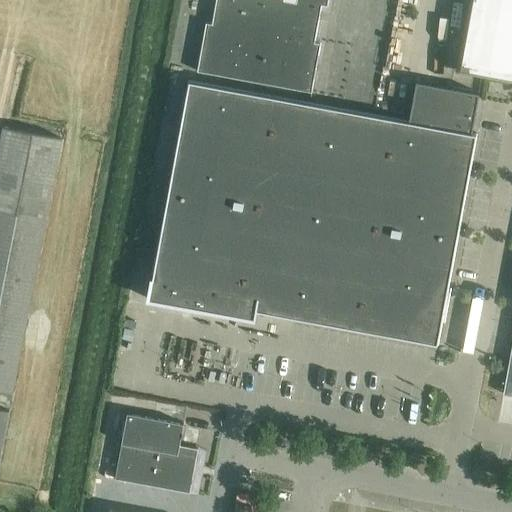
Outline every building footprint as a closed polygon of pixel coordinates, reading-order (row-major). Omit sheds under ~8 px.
[(216,0),(212,23),(206,22),(197,71),(312,92),(321,43),(315,42),(322,4),(327,5),(328,0),(216,0)] [(511,0),(471,0),(459,71),(511,80),(511,0)] [(415,81),(408,120),(188,79),(148,299),(254,318),(256,310),(437,344),(476,133),(471,132),(479,92),(415,81)] [(0,390),(12,393),(62,138),(3,126),(0,140),(0,390)] [(511,343),(509,359),(503,393),(511,394),(511,343)] [(115,478),(189,492),(197,448),(179,444),(183,422),(127,412),(115,478)]
